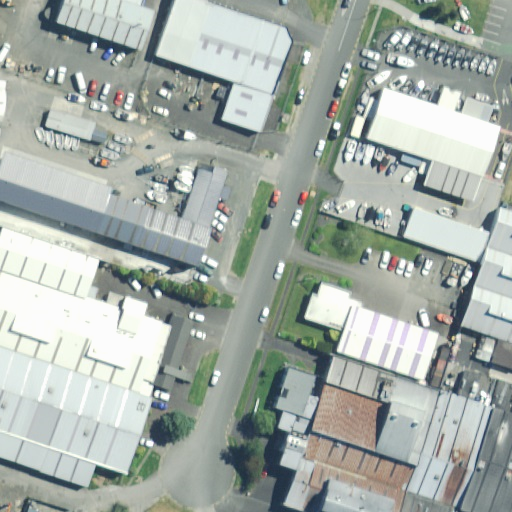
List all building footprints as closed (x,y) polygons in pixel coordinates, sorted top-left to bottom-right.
[(114,0),(67,0),(60,25),(143,53),(156,14),(143,10),(114,0)] [(146,0),(114,0),(143,10),(146,0)] [(289,30),(202,0),(177,0),(157,57),(237,85),(277,99),(296,43),(289,30)] [(263,134),(277,99),(237,85),(224,121),(263,134)] [(501,130),(388,92),(371,140),(436,162),(427,187),(476,203),(501,130)] [(96,124),(52,111),(47,127),(91,141),(96,124)] [(184,216),(211,225),(221,197),(229,200),(233,188),(224,185),(229,170),(217,166),(215,172),(200,167),(184,216)] [(184,216),(112,193),(100,231),(201,264),(213,226),(211,225),(184,216)] [(511,212),(494,207),(455,325),(511,343),(511,212)] [(96,458),(128,469),(152,397),(149,396),(153,385),(173,326),(169,324),(164,322),(164,320),(146,314),(150,302),(128,295),(125,306),(127,307),(127,308),(88,296),(101,258),(4,226),(0,239),(0,454),(88,484),(96,458)] [(344,329),(336,354),(424,382),(440,332),(363,306),(365,302),(350,297),(352,291),(324,282),(320,294),(314,292),(306,317),(344,329)] [(173,326),(153,385),(172,391),(177,376),(190,380),(193,373),(179,369),(195,321),(173,314),(169,324),(173,326)] [(302,457),(469,511),(511,511),(511,410),(424,382),(336,354),(322,397),(315,418),(308,440),(302,457)] [(318,374),(291,365),(278,406),(286,408),(315,418),(322,397),(312,394),(318,374)] [(315,418),(286,408),(280,425),(293,429),(291,435),(308,440),(315,418)] [(299,469),(308,440),(291,435),(282,463),(299,469)] [(469,511),(302,457),(299,469),(287,502),(315,511),(469,511)]
